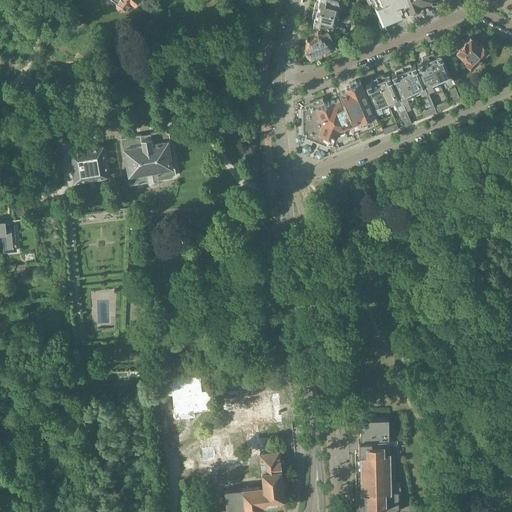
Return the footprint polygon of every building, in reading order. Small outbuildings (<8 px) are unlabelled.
[(116,0),(117,4),(121,7),(125,6),(128,9),(134,0),(116,0)] [(316,1),(314,9),(339,15),(341,7),(338,6),(339,2),(332,0),(318,0),(318,1),(316,1)] [(377,0),(378,1),(374,3),(382,23),(404,13),(402,8),(406,6),(408,11),(420,6),(420,7),(421,8),(422,8),(423,8),(424,7),(425,7),(425,6),(425,5),(425,4),(435,0),(377,0)] [(339,15),(314,9),(312,16),(314,17),(313,22),(332,27),(333,22),(337,23),(339,15)] [(330,46),(335,43),(328,31),(322,34),(321,32),(322,27),(316,26),(314,33),(315,35),(308,39),(307,39),(305,46),(307,46),(308,49),(306,50),(305,54),(307,57),(310,58),(322,51),(324,55),(332,51),(330,46)] [(480,58),(488,50),(477,39),(476,41),(470,35),(465,41),(462,38),(459,41),(456,38),(450,45),(465,59),(476,70),(484,62),(480,58)] [(447,47),(441,49),(448,64),(454,62),(447,47)] [(428,55),(440,84),(452,79),(440,53),(436,55),(433,53),(428,55)] [(428,89),(440,84),(428,55),(423,57),(422,61),(417,63),(428,89)] [(402,66),(414,95),(426,90),(415,64),(411,65),(410,63),(402,66)] [(403,100),(414,95),(402,66),(395,70),(396,72),(392,74),(403,100)] [(377,77),(389,106),(401,101),(389,75),(385,76),(382,75),(377,77)] [(377,111),(389,106),(377,77),(372,79),(370,83),(366,85),(377,111)] [(305,108),(302,108),(303,134),(306,134),(305,137),(329,146),(330,144),(332,145),(334,138),(346,133),(343,125),(359,118),(363,126),(367,125),(368,127),(374,124),(373,122),(377,120),(360,81),(356,82),(355,80),(349,83),(350,85),(346,87),(347,89),(340,92),(345,103),(341,104),(338,99),(333,101),(332,100),(325,103),(322,97),(304,105),(305,108)] [(449,89),(455,102),(461,100),(455,86),(449,89)] [(438,104),(434,106),(435,107),(437,112),(449,107),(447,100),(438,104)] [(403,104),(406,111),(411,110),(408,102),(403,104)] [(411,123),(406,111),(403,104),(398,106),(406,125),(411,123)] [(437,112),(435,107),(422,113),(424,117),(437,112)] [(163,178),(163,180),(168,179),(168,177),(172,177),(173,176),(173,175),(174,174),(175,173),(174,167),(173,167),(171,166),(171,165),(170,165),(166,141),(167,141),(168,140),(168,139),(169,139),(168,132),(167,132),(166,131),(165,130),(121,138),(130,184),(147,181),(149,184),(152,186),(156,185),(158,182),(159,179),(163,178)] [(74,181),(109,176),(103,144),(69,150),(71,163),(74,181)] [(59,161),(52,162),(53,169),(60,167),(59,161)] [(11,220),(0,220),(0,233),(1,234),(3,253),(17,251),(14,224),(11,224),(11,220)] [(28,264),(16,265),(16,272),(25,272),(25,268),(28,268),(28,264)] [(213,369),(213,380),(250,378),(249,368),(213,369)] [(195,416),(194,411),(213,409),(211,389),(201,390),(199,371),(156,376),(158,396),(172,394),(175,418),(195,416)] [(254,426),(258,425),(282,423),(279,393),(227,399),(230,428),(254,426)] [(401,508),(401,507),(401,486),(395,486),(395,475),(389,476),(388,418),(360,419),(360,440),(358,440),(358,450),(357,451),(356,451),(355,452),(355,453),(356,500),(354,500),(353,511),(363,511),(367,511),(367,510),(372,509),(372,511),(397,511),(398,511),(399,511),(399,510),(400,510),(400,509),(401,509),(401,508)] [(200,435),(197,435),(199,450),(202,450),(203,461),(198,462),(199,469),(201,469),(204,471),(204,473),(212,473),(211,468),(216,467),(216,470),(223,469),(223,466),(227,466),(228,471),(236,470),(235,468),(250,466),(249,457),(260,455),(262,475),(281,473),(280,469),(283,469),(285,466),(284,461),(281,460),(279,460),(278,451),(265,453),(264,444),(268,444),(268,438),(259,439),(258,425),(254,426),(254,430),(246,431),(249,450),(250,450),(251,452),(234,454),(233,445),(226,446),(221,447),(220,443),(223,443),(222,432),(210,434),(209,429),(202,430),(202,432),(200,435)] [(263,486),(225,490),(227,511),(244,509),(245,511),(260,509),(259,506),(266,505),(265,502),(279,501),(279,498),(284,498),(283,489),(282,486),(287,485),(287,480),(282,481),(281,477),(281,473),(262,475),(263,486)]
